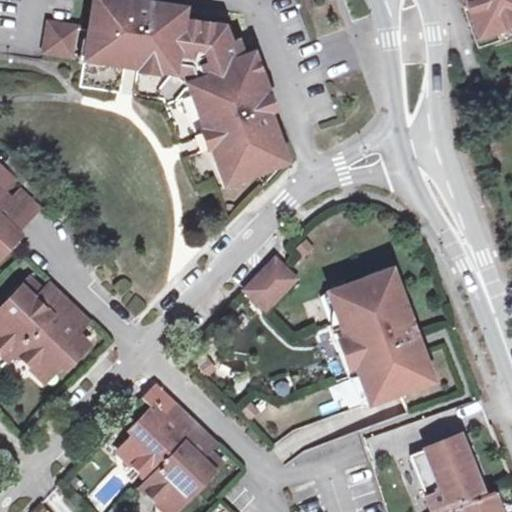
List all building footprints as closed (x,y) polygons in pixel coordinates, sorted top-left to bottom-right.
[(180,22),(182,11),(133,3),(132,16),(123,14),(125,2),(110,0),(94,0),(86,55),(98,57),(101,66),(102,67),(124,70),(126,61),(151,65),(154,75),(171,77),(173,69),(190,71),(194,84),(186,87),(204,136),(209,135),(213,147),(208,149),(213,162),(218,160),(223,174),(234,170),(238,179),(269,168),(266,160),(280,154),(270,127),(265,113),(255,116),(253,109),(265,97),(250,56),(241,59),(235,45),(228,47),(221,28),(180,22)] [(511,0),(469,0),(470,2),(481,32),(497,27),(500,38),(502,42),(511,38),(511,0)] [(133,3),(125,2),(123,14),(132,16),(133,3)] [(470,2),(465,4),(478,45),(500,38),(497,27),(481,32),(470,2)] [(49,25),(46,51),(72,55),(77,28),(49,25)] [(98,57),(86,55),(84,64),(101,66),(98,57)] [(126,61),(124,70),(154,75),(151,65),(126,61)] [(270,111),(265,113),(270,127),(276,125),(270,111)] [(284,163),(280,154),(266,160),(269,168),(284,163)] [(218,160),(213,162),(222,185),(238,179),(234,170),(223,174),(218,160)] [(0,254),(18,236),(15,233),(0,218),(0,212),(11,201),(4,193),(14,182),(0,169),(0,254)] [(20,192),(11,201),(0,212),(0,218),(15,233),(38,209),(20,192)] [(245,291),(266,310),(296,279),(275,259),(245,291)] [(388,272),(371,279),(374,288),(392,282),(388,272)] [(16,352),(48,319),(64,302),(53,291),(36,309),(32,305),(44,293),(30,279),(0,309),(0,350),(9,359),(16,352)] [(371,279),(335,292),(345,320),(339,322),(348,348),(357,372),(363,390),(370,388),(375,401),(429,381),(418,352),(414,353),(409,341),(400,316),(395,303),(400,301),(392,282),(374,288),(371,279)] [(36,309),(53,291),(49,287),(44,293),(32,305),(36,309)] [(345,320),(335,292),(323,296),(343,350),(348,348),(339,322),(345,320)] [(395,303),(400,316),(404,315),(400,301),(395,303)] [(48,319),(16,352),(34,370),(42,362),(53,372),(67,357),(72,361),(87,344),(75,332),(68,339),(55,327),(72,310),(64,302),(48,319)] [(72,310),(55,327),(68,339),(75,332),(84,321),(72,310)] [(94,346),(106,336),(94,322),(82,331),(94,346)] [(414,353),(418,352),(414,339),(409,341),(414,353)] [(42,362),(34,370),(45,380),(53,372),(42,362)] [(363,390),(357,372),(351,374),(362,406),(375,401),(370,388),(363,390)] [(141,430),(126,445),(137,456),(129,464),(148,480),(141,488),(159,506),(167,498),(176,508),(221,462),(207,450),(196,462),(180,447),(197,429),(189,421),(172,439),(159,428),(165,421),(152,409),(137,426),(141,430)] [(165,421),(159,428),(172,439),(189,421),(176,409),(165,421)] [(197,429),(180,447),(196,462),(207,450),(213,443),(197,429)] [(458,437),(410,456),(431,511),(440,511),(451,508),(482,496),(458,437)] [(126,445),(119,453),(129,464),(137,456),(126,445)] [(482,496),(451,508),(452,511),(498,511),(493,492),(482,496)] [(167,498),(159,506),(164,511),(172,511),(176,508),(167,498)]
